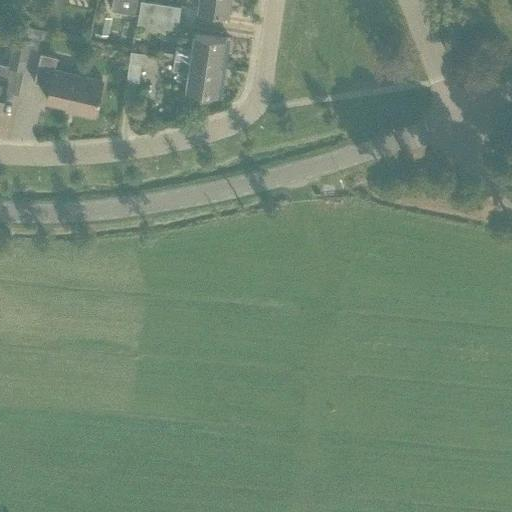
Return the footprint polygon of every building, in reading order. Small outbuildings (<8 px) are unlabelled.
[(111,0),(110,8),(134,13),(136,0),(111,0)] [(155,0),(144,0),(143,11),(182,16),(184,4),(155,0)] [(197,0),(197,7),(229,12),(230,0),(197,0)] [(180,29),(182,16),(143,11),(142,23),(180,29)] [(174,56),(226,64),(230,37),(193,32),(191,47),(176,45),(174,56)] [(30,41),(29,41),(15,38),(9,64),(0,62),(0,105),(4,90),(18,93),(30,41)] [(138,80),(142,52),(130,50),(126,78),(138,80)] [(76,110),(94,114),(102,79),(54,68),(57,56),(40,52),(34,81),(50,85),(46,99),(77,106),(76,110)] [(222,96),(226,64),(174,56),(172,68),(188,70),(185,86),(205,89),(204,94),(222,96)]
